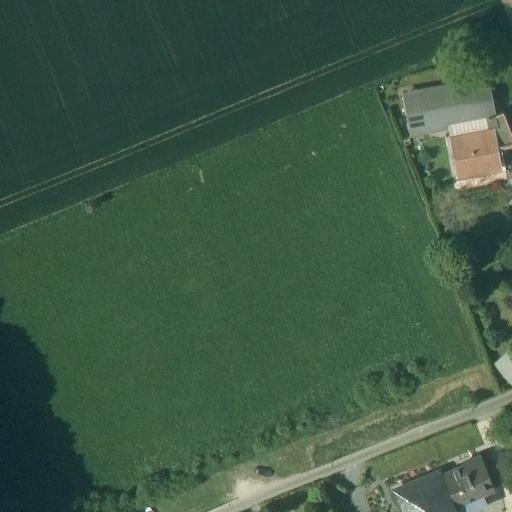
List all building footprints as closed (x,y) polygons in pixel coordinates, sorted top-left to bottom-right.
[(441,63),(433,66),(436,72),(443,69),(441,63)] [(483,81),(404,96),(410,128),(489,114),(483,81)] [(511,140),(511,137),(502,112),(492,115),(503,144),(511,140)] [(477,137),(450,142),(456,176),(471,173),(472,183),(488,180),(485,166),(499,163),(492,126),(475,129),(477,137)] [(510,382),(511,380),(511,345),(493,360),(510,382)] [(479,453),(461,460),(462,463),(443,471),(455,501),(479,492),(492,486),(479,453)] [(443,471),(399,488),(408,511),(459,511),(455,501),(443,471)] [(479,492),(459,500),(463,511),(480,504),(477,498),(480,496),(479,492)]
